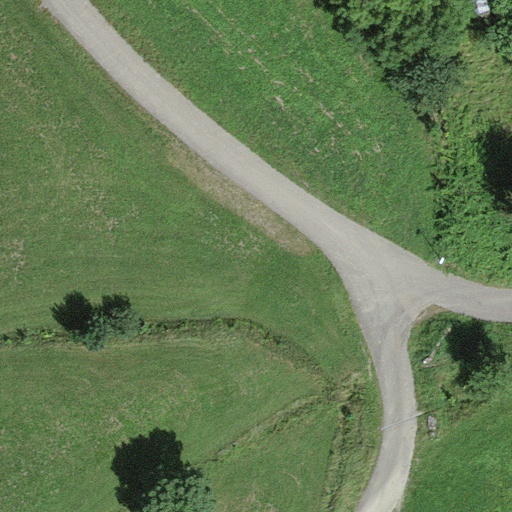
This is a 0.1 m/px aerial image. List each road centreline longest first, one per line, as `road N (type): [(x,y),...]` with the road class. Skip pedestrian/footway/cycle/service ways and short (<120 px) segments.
road 1 (residential): [(62,0),(135,90),(371,266),(490,313),(511,307)]
road 2 (track): [(368,511),(394,420),(371,266)]
